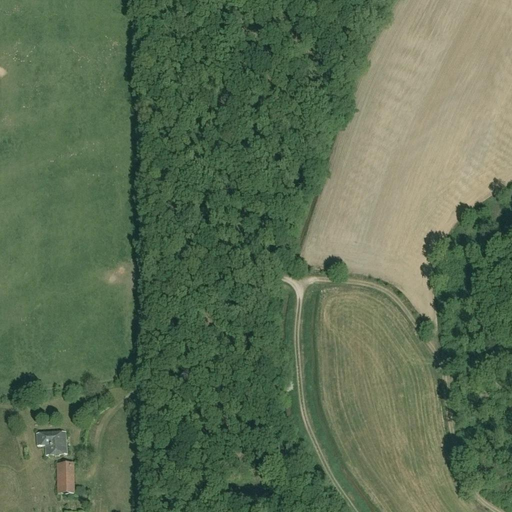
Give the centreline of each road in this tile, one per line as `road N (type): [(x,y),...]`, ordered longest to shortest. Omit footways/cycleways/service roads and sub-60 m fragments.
road 1 (track): [(502,511),(467,484),(433,349),(390,292),(274,277)]
road 2 (track): [(145,511),(143,286),(274,277)]
road 3 (track): [(352,511),(302,411),(300,278)]
